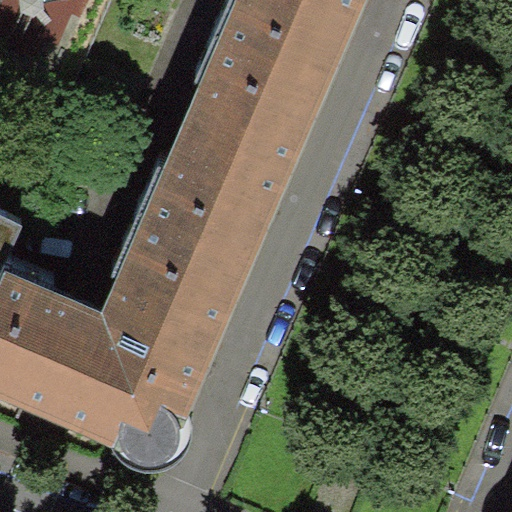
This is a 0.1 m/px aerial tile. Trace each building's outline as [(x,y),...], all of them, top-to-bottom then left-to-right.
[(344,0),(238,0),(225,31),(314,70),(325,46),(344,0)] [(314,70),(225,31),(187,120),(276,158),(293,119),(314,70)] [(276,158),(187,120),(149,208),(238,246),(248,222),(276,158)] [(238,246),(149,208),(104,312),(193,350),(209,313),(238,246)] [(0,251),(14,218),(0,211),(0,251)] [(0,376),(47,396),(85,308),(0,270),(0,376)] [(79,410),(117,426),(119,433),(121,436),(128,443),(133,447),(143,449),(148,449),(156,447),(162,444),(167,439),(172,430),(173,425),(174,420),(173,414),(169,406),(193,350),(104,312),(103,315),(85,308),(47,396),(79,410)]
